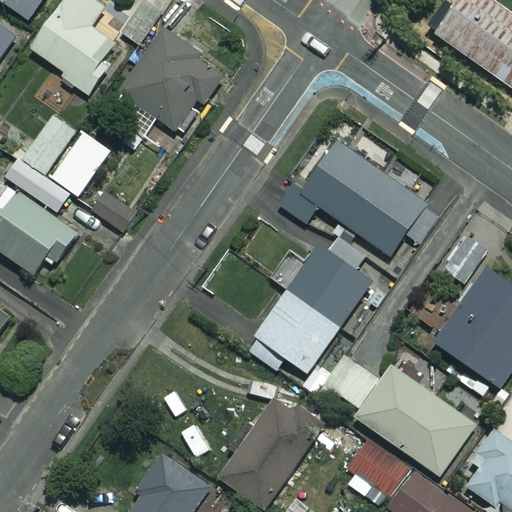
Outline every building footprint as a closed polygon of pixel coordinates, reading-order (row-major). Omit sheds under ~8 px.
[(4,0),(33,20),(46,0),(4,0)] [(65,78),(94,98),(115,66),(108,62),(122,42),(116,38),(122,30),(103,17),(111,7),(100,0),(70,0),(36,49),(69,72),(65,78)] [(153,0),(147,0),(126,34),(143,45),(145,41),(153,46),(162,32),(154,27),(166,8),(153,0)] [(511,13),(491,0),(462,0),(436,40),(511,91),(511,13)] [(0,63),(21,34),(0,18),(0,63)] [(124,90),(187,138),(205,113),(197,107),(204,97),(209,101),(229,74),(169,30),(124,90)] [(12,183),(58,216),(73,195),(48,177),(80,132),(59,117),(24,166),(18,162),(6,179),(12,183)] [(444,213),(342,142),(308,191),(298,184),(283,206),(333,241),(346,223),(394,256),(409,235),(422,245),(444,213)] [(58,216),(12,183),(0,199),(0,247),(38,275),(49,259),(59,266),(82,234),(64,220),(58,216)] [(136,218),(86,183),(75,199),(125,234),(136,218)] [(444,265),(470,283),(459,298),(464,302),(437,341),(505,388),(511,376),(511,280),(485,262),(492,252),(466,234),(444,265)] [(369,257),(342,237),(331,252),(323,247),(259,336),(311,373),(376,282),(359,270),(369,257)] [(0,342),(20,313),(0,299),(0,342)] [(384,382),(348,356),(328,385),(362,409),(358,416),(445,477),(491,411),(406,351),(384,382)] [(267,509),(328,423),(303,405),(298,412),(280,399),(224,478),(267,509)] [(366,451),(351,469),(358,475),(352,483),(379,505),(400,479),(366,451)] [(202,511),(218,488),(161,453),(136,493),(142,496),(132,511),(202,511)] [(495,469),(475,455),(454,485),(475,499),(495,469)] [(468,511),(419,480),(397,511),(468,511)]
